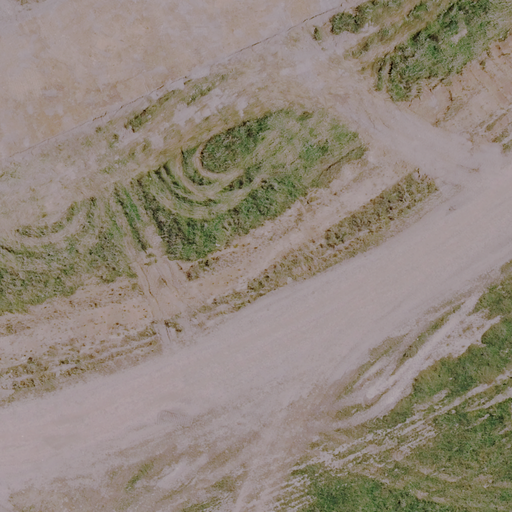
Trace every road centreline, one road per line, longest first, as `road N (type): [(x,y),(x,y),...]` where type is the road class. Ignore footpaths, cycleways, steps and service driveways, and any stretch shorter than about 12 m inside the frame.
road 1 (unknown): [(0,100),(231,0)]
road 2 (unknown): [(448,0),(511,155)]
